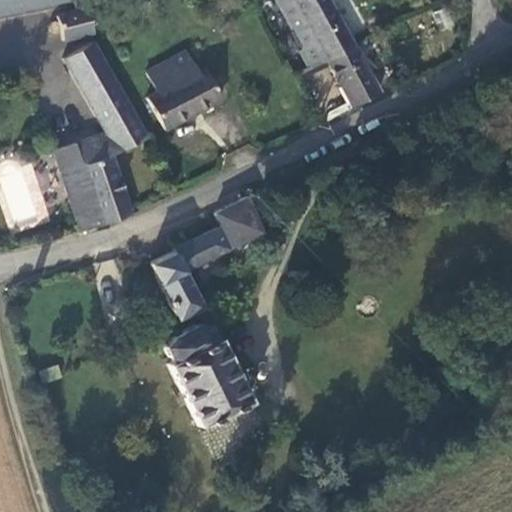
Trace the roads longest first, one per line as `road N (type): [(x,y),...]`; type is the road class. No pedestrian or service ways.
road 1 (unclassified): [(511,54),(145,223),(0,267)]
road 2 (track): [(0,336),(47,511)]
